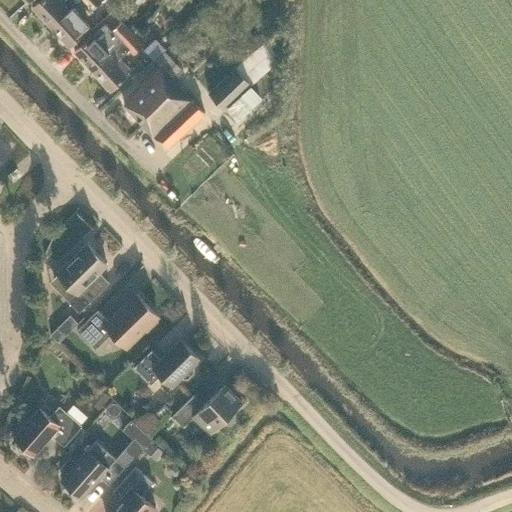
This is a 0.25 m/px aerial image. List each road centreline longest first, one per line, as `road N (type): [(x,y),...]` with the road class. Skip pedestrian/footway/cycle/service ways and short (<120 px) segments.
road 1 (unclassified): [(74,170),(356,462),(421,511)]
road 2 (residential): [(74,170),(35,213),(18,248),(17,318),(0,374)]
road 3 (residential): [(120,139),(0,16)]
